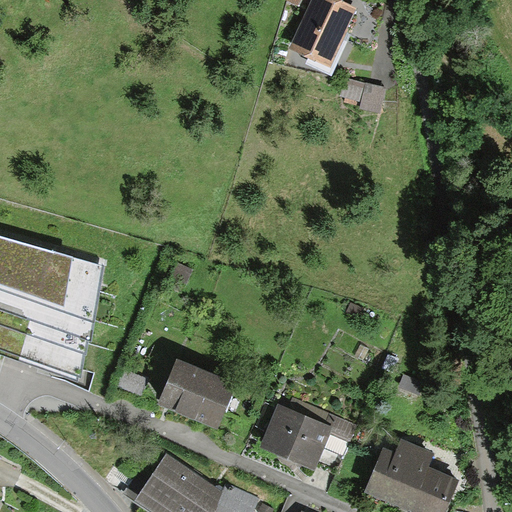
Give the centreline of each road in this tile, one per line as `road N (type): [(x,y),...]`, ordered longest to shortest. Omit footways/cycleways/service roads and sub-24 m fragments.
road 1 (residential): [(494,511),(409,0)]
road 2 (residential): [(349,511),(66,391),(33,387),(0,400)]
road 3 (tertiary): [(107,511),(0,419)]
